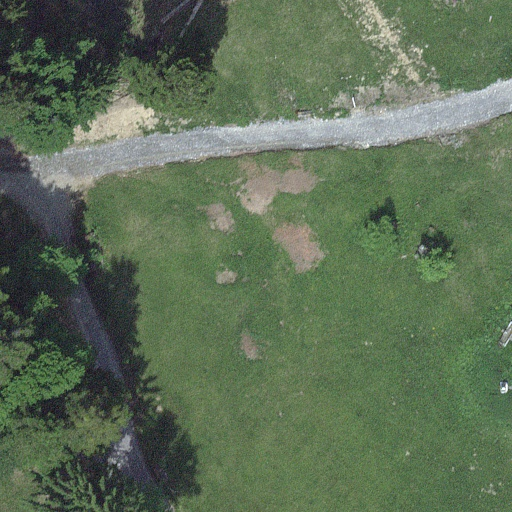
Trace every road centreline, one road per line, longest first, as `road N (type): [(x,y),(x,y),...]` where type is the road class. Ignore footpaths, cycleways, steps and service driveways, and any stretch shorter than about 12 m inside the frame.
road 1 (track): [(28,173),(369,127),(511,92)]
road 2 (track): [(0,174),(28,173),(155,511)]
